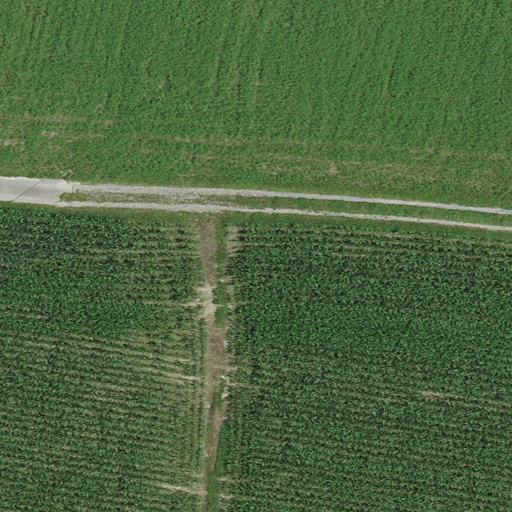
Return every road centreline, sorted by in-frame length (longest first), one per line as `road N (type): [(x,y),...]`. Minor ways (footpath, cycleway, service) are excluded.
road 1 (track): [(215,201),(206,511)]
road 2 (track): [(215,201),(511,219)]
road 3 (track): [(0,185),(215,201)]
